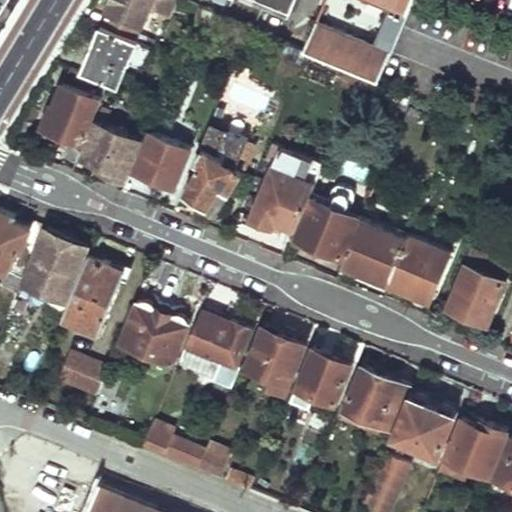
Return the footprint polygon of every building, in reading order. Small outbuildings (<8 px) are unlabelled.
[(108,0),(98,25),(133,39),(149,0),(108,0)] [(284,0),(281,8),(289,11),(293,0),(284,0)] [(316,20),(304,49),(378,80),(412,0),(370,0),(391,8),(376,45),(316,20)] [(98,26),(80,72),(91,76),(100,80),(107,82),(118,87),(128,62),(142,68),(151,47),(133,39),(98,25),(98,26)] [(304,49),(282,41),(277,55),(298,63),(304,49)] [(49,103),(39,127),(43,136),(58,143),(63,132),(75,137),(74,141),(81,144),(107,82),(100,80),(94,94),(85,90),(91,76),(80,72),(68,67),(53,104),(49,103)] [(94,119),(77,159),(123,179),(139,140),(104,125),(106,120),(100,117),(98,121),(94,119)] [(183,190),(181,194),(181,196),(185,200),(188,202),(191,201),(193,199),(195,197),(212,208),(226,189),(229,190),(242,171),(235,166),(248,138),(209,122),(194,158),(199,163),(183,190)] [(149,129),(133,169),(174,186),(190,146),(149,129)] [(279,147),(249,218),(271,228),(272,225),(293,235),(309,195),(314,182),(294,173),(300,156),(279,147)] [(309,195),(293,235),(340,254),(355,219),(337,211),(339,207),(309,195)] [(0,207),(0,265),(7,269),(0,287),(0,290),(14,298),(25,272),(44,225),(33,221),(30,226),(14,220),(16,213),(0,207)] [(360,216),(340,264),(388,283),(390,276),(407,235),(360,216)] [(88,242),(47,226),(28,273),(25,272),(14,298),(8,313),(17,316),(22,305),(27,307),(36,285),(38,279),(69,292),(88,242)] [(407,235),(390,276),(432,293),(450,250),(408,232),(407,235)] [(90,253),(63,318),(100,333),(126,268),(90,253)] [(468,264),(450,306),(488,321),(506,279),(468,264)] [(67,298),(69,292),(38,279),(36,285),(67,298)] [(138,301),(123,341),(174,362),(192,319),(192,309),(184,307),(176,307),(158,300),(151,292),(145,290),(138,301)] [(22,318),(27,307),(22,305),(17,316),(22,318)] [(205,306),(186,351),(215,364),(210,374),(232,383),(240,364),(237,363),(252,327),(205,306)] [(264,324),(248,365),(275,375),(272,382),(288,389),(307,342),(264,324)] [(314,345),(291,402),(309,409),(315,391),(337,400),(353,361),(314,345)] [(186,351),(181,362),(210,374),(215,364),(186,351)] [(71,353),(61,378),(97,393),(108,367),(71,353)] [(363,364),(345,406),(396,426),(413,385),(363,364)] [(413,393),(396,433),(441,452),(459,411),(454,404),(445,401),(440,403),(431,400),(430,394),(418,390),(413,393)] [(466,411),(448,454),(490,472),(509,429),(466,411)] [(155,417),(144,444),(165,454),(173,434),(176,425),(155,417)] [(206,447),(173,434),(165,454),(198,467),(206,447)] [(511,436),(497,474),(511,480),(511,436)] [(230,450),(209,441),(206,447),(198,467),(220,476),(230,450)] [(386,450),(362,506),(376,511),(388,511),(410,461),(386,450)] [(251,488),(254,480),(231,469),(227,478),(251,488)] [(183,511),(102,478),(86,511),(183,511)]
